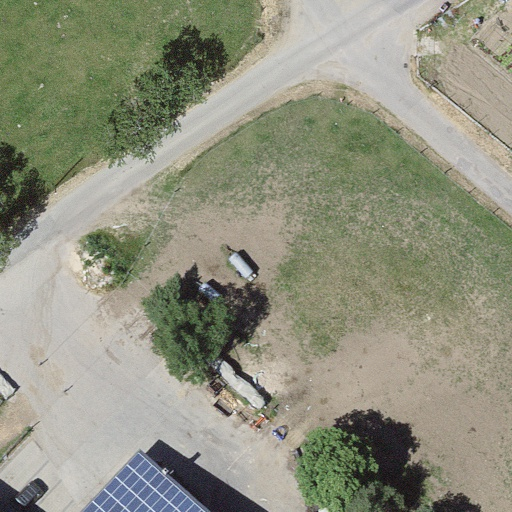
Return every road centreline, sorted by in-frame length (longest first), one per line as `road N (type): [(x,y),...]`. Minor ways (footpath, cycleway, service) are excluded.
road 1 (unclassified): [(0,245),(332,22)]
road 2 (unclassified): [(511,177),(332,22)]
